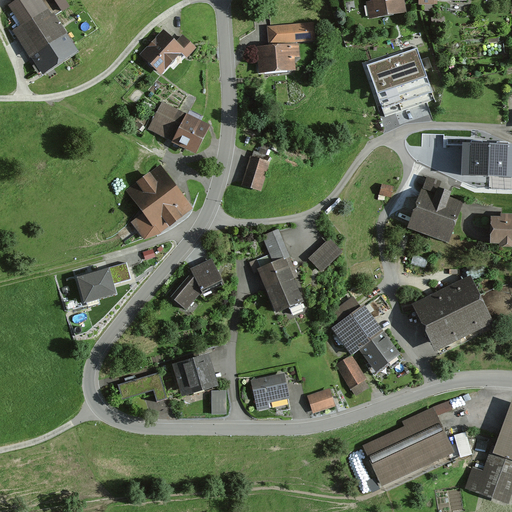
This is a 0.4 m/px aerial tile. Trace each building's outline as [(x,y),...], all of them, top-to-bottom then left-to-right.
[(30,0),(41,15),(18,31),(52,81),(85,59),(56,16),(68,8),(62,0),(30,0)] [(404,0),(368,0),(371,19),(407,13),(404,0)] [(315,23),(269,28),(271,46),(259,47),(262,75),(296,72),(294,57),(301,56),(299,42),(316,40),(315,23)] [(165,29),(142,54),(162,72),(181,52),(189,59),(198,49),(185,37),(180,42),(165,29)] [(421,50),(370,64),(384,115),(435,101),(421,50)] [(210,128),(163,106),(151,132),(198,154),(210,128)] [(511,143),(462,142),(461,175),(511,177),(511,143)] [(271,163),(254,159),(245,187),(262,192),(271,163)] [(161,169),(130,191),(147,214),(134,224),(146,240),(190,209),(161,169)] [(394,188),(383,185),(380,194),(392,197),(394,188)] [(464,204),(424,190),(410,230),(451,244),(464,204)] [(511,217),(494,218),(494,245),(511,245),(511,217)] [(273,263),(259,268),(278,315),(307,303),(278,232),(263,239),(273,263)] [(343,254),(330,240),(310,259),(323,273),(343,254)] [(153,249),(143,252),(145,260),(155,257),(153,249)] [(224,284),(213,260),(193,269),(172,296),(190,311),(204,294),(224,284)] [(109,267),(77,276),(84,303),(117,294),(114,284),(132,279),(127,263),(109,267)] [(470,277),(414,306),(439,354),(495,325),(470,277)] [(339,325),(332,330),(351,358),(359,353),(375,376),(400,359),(364,306),(361,309),(353,298),(331,313),(339,325)] [(209,353),(172,364),(182,396),(219,385),(209,353)] [(352,358),(337,367),(351,391),(366,383),(352,358)] [(167,399),(161,374),(118,384),(122,402),(154,394),(156,402),(167,399)] [(284,376),(252,382),(258,413),(271,411),(269,404),(289,400),(284,376)] [(227,391),(211,391),(212,415),(227,414),(227,391)] [(331,391),(310,398),(315,414),(336,407),(331,391)] [(406,428),(365,448),(384,488),(456,454),(434,408),(404,423),(406,428)] [(511,492),(511,415),(490,474),(475,468),(468,486),(509,502),(511,492)] [(488,453),(495,455),(503,426),(497,424),(488,453)]
